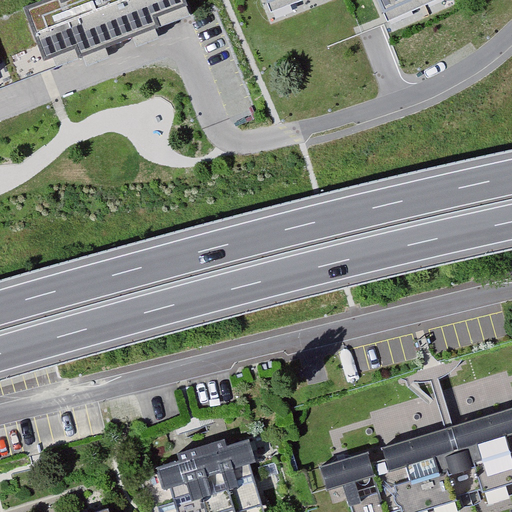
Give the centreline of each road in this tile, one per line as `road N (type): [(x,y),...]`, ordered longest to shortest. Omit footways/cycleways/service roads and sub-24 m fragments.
road 1 (motorway): [(0,355),(511,223)]
road 2 (motorway): [(511,174),(0,305)]
road 3 (residential): [(511,289),(0,413)]
